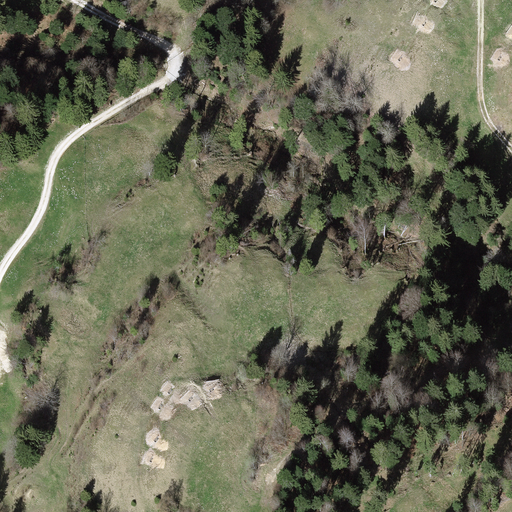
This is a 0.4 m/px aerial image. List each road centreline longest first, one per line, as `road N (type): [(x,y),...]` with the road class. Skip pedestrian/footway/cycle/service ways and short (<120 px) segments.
road 1 (track): [(0,273),(39,216),(63,148),(176,67),(167,46),(76,0)]
road 2 (track): [(511,350),(463,358),(355,405),(290,454),(268,491)]
road 3 (track): [(481,0),(483,107),(511,150)]
